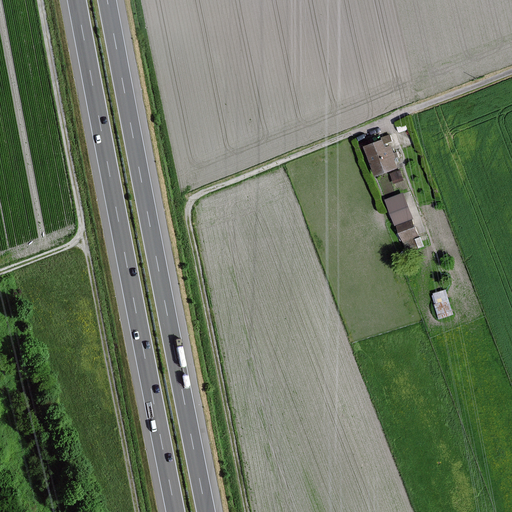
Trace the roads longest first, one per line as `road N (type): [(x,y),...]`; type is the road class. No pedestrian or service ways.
road 1 (track): [(511,71),(190,201),(246,511)]
road 2 (motorway): [(206,511),(107,0)]
road 3 (motorway): [(76,0),(175,511)]
road 4 (track): [(136,511),(39,0)]
